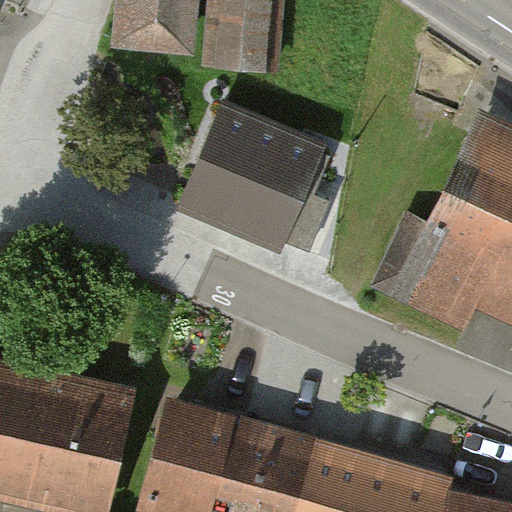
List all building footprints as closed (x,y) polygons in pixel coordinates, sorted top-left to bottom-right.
[(206,0),(123,0),(120,53),(202,58),(206,0)] [(288,0),(224,0),(221,73),(286,76),(288,0)] [(511,122),(482,108),(388,301),(464,338),(478,309),(511,324),(511,122)] [(333,153),(227,110),(186,210),(291,254),(333,153)] [(0,499),(54,511),(115,511),(143,393),(0,360),(0,499)] [(473,463),(168,394),(141,511),(511,511),(511,490),(469,481),(473,463)]
